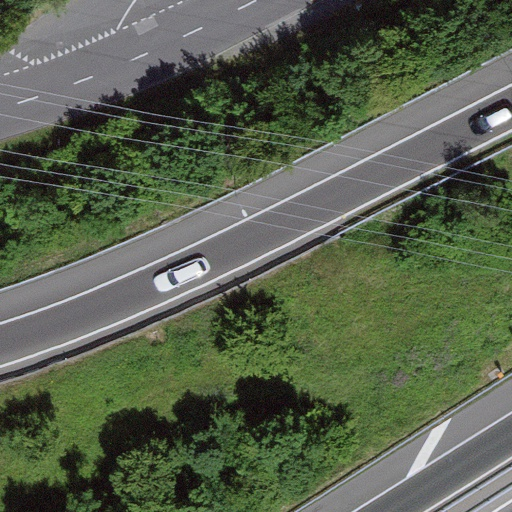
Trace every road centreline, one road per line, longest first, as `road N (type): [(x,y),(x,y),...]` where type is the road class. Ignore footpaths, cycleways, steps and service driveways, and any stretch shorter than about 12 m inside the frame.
road 1 (motorway): [(511,102),(174,273),(0,341)]
road 2 (unclassified): [(0,109),(175,43),(257,0)]
road 3 (motorway): [(511,432),(383,511)]
